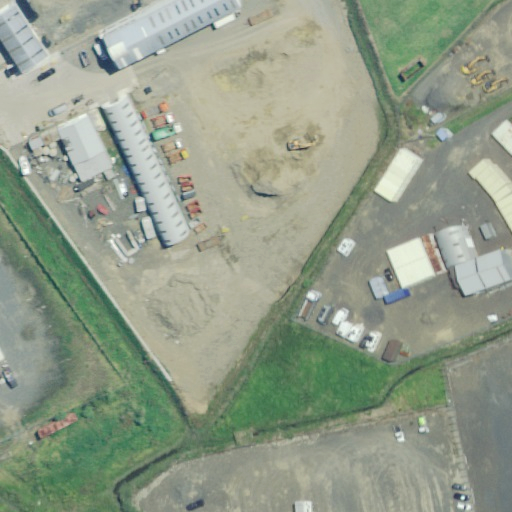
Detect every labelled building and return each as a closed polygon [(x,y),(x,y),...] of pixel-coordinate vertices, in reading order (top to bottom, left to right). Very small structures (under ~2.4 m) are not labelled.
[(236,6),(233,0),(177,0),(100,38),(114,66),(236,6)] [(49,56),(16,9),(0,20),(0,49),(19,76),(49,56)] [(80,35),(74,22),(47,36),(54,49),(80,35)] [(0,68),(9,62),(0,49),(0,68)] [(429,68),(422,60),(405,74),(412,82),(429,68)] [(191,240),(128,104),(102,116),(165,252),(191,240)] [(511,123),(509,121),(495,135),(511,152),(511,123)] [(110,178),(84,123),(57,136),(82,190),(110,178)] [(477,260),(465,225),(436,235),(448,271),(462,267),(472,298),(511,284),(511,266),(506,250),(477,260)]
